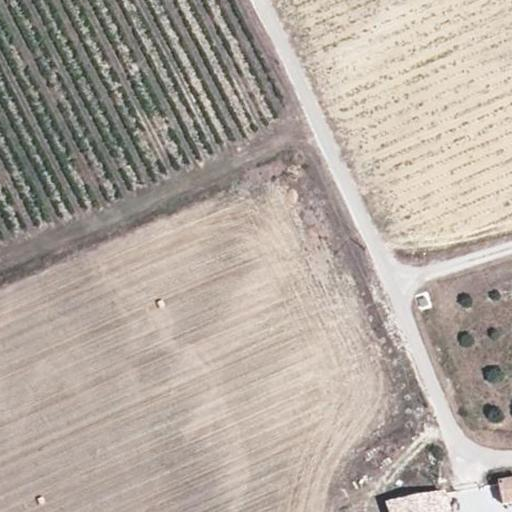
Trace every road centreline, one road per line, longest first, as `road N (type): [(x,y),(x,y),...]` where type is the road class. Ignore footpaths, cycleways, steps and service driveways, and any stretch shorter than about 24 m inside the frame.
road 1 (unclassified): [(257,0),(392,286),(461,457),(511,457)]
road 2 (track): [(392,286),(511,244)]
